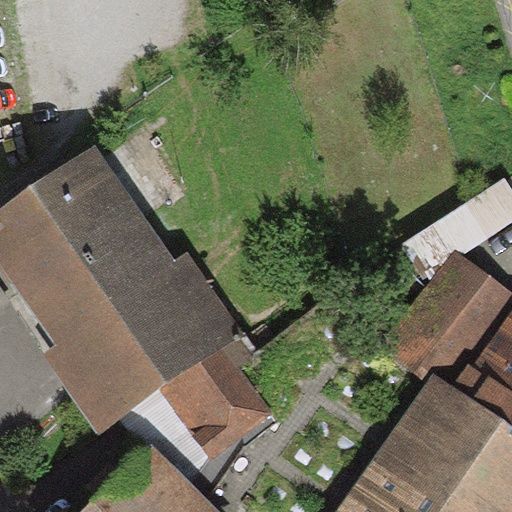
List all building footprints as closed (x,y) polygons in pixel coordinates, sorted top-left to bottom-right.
[(93,139),(0,204),(0,304),(5,301),(95,428),(144,393),(185,450),(271,389),(93,139)] [(459,261),(511,226),(511,182),(511,181),(438,228),(459,261)] [(441,260),(384,343),(427,373),(485,291),(441,260)] [(511,340),(463,411),(511,443),(511,340)] [(511,511),(511,443),(463,411),(422,383),(333,511),(511,511)] [(202,511),(137,454),(84,511),(202,511)]
